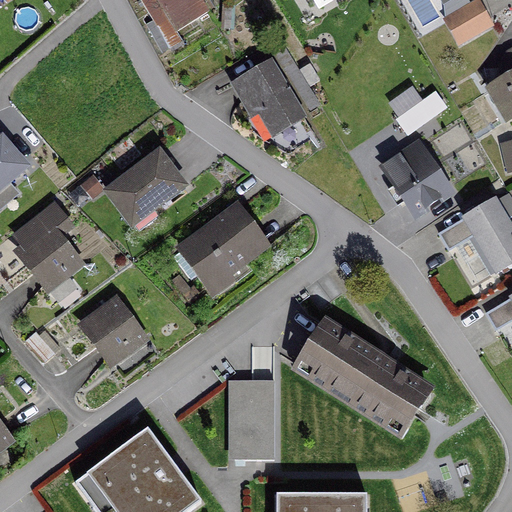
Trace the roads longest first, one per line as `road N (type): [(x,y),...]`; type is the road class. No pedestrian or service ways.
road 1 (residential): [(0,492),(317,264),(351,228)]
road 2 (residential): [(108,0),(165,86),(351,228)]
road 3 (residential): [(351,228),(402,267),(511,435)]
